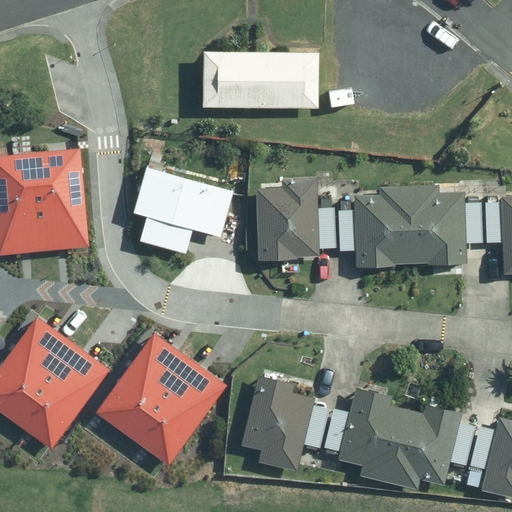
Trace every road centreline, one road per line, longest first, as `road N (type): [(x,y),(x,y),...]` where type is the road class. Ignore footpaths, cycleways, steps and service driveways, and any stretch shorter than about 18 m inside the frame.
road 1 (residential): [(511,339),(204,307),(153,292)]
road 2 (residential): [(153,292),(116,239),(104,113),(69,0)]
road 3 (residential): [(153,292),(121,299),(0,286)]
